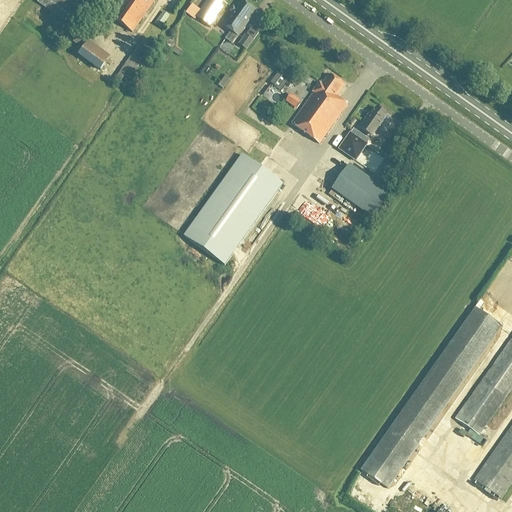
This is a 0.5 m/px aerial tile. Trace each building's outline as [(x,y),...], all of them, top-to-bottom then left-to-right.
[(76,0),(39,0),(38,2),(72,26),(85,6),(76,0)] [(123,0),(111,17),(133,32),(155,0),(123,0)] [(224,3),(219,0),(208,0),(196,18),(207,26),(224,3)] [(230,31),(231,31),(238,36),(256,12),(254,11),(255,8),(251,6),(249,7),(241,1),(223,26),(225,27),(224,29),(228,32),(230,31)] [(161,28),(170,15),(163,11),(154,23),(161,28)] [(90,34),(77,47),(96,66),(109,54),(90,34)] [(246,36),(239,45),(246,50),(253,41),(246,36)] [(319,143),(347,104),(336,96),(343,85),(329,75),(322,86),(319,84),(313,92),(314,92),(291,124),(319,143)] [(361,126),(367,130),(374,135),(387,115),(376,108),(371,115),(370,114),(361,126)] [(355,135),(344,151),(361,162),(372,146),(355,135)] [(184,237),(225,266),(283,185),(242,156),(184,237)] [(373,219),(391,194),(350,164),(331,189),(373,219)] [(388,488),(502,326),(476,307),(360,469),(388,488)] [(480,436),(511,390),(511,337),(455,418),(480,436)] [(501,499),(511,483),(511,427),(475,480),(501,499)]
